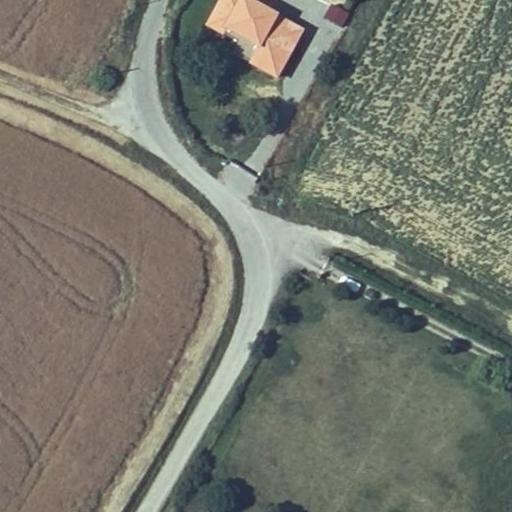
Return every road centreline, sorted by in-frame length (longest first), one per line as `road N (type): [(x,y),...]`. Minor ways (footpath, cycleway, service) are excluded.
road 1 (unclassified): [(178,0),(139,72),(185,163),(307,234)]
road 2 (unclassified): [(307,234),(157,511)]
road 3 (unclassified): [(307,234),(511,333)]
road 4 (track): [(0,66),(185,163)]
